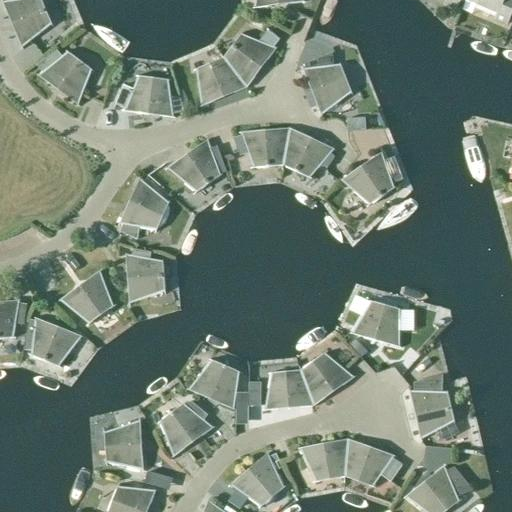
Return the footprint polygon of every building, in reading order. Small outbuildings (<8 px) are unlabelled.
[(40,0),(1,0),(22,51),(52,28),(40,0)] [(302,3),(301,0),(254,0),(253,9),(302,3)] [(445,0),(444,4),(456,9),(459,0),(445,0)] [(511,0),(465,0),(497,13),(494,20),(506,25),(511,10),(511,0)] [(241,35),(223,59),(246,89),(275,50),(272,49),(279,40),(267,31),(259,43),(241,35)] [(91,71),(67,53),(61,57),(56,51),(36,66),(42,73),(37,77),(77,106),(91,71)] [(332,55),(304,66),(305,70),(302,70),(320,116),(351,94),(340,66),(333,67),(332,55)] [(246,89),(223,59),(195,70),(201,108),(246,89)] [(168,81),(138,77),(132,90),(123,87),(116,104),(125,108),(124,112),(172,118),(168,81)] [(252,169),(282,167),(289,129),(241,133),(252,169)] [(289,129),(282,167),(309,179),(333,150),(289,129)] [(216,147),(210,149),(207,141),(166,169),(195,194),(220,176),(218,170),(224,168),(216,147)] [(384,161),(381,154),(340,181),(368,206),(393,189),(392,184),(402,180),(393,158),(384,161)] [(168,204),(139,180),(118,225),(122,225),(119,233),(137,240),(139,228),(156,231),(168,204)] [(131,257),(125,256),(128,305),(164,292),(162,262),(150,260),(151,253),(132,250),(131,257)] [(113,308),(99,272),(59,301),(88,325),(113,308)] [(18,304),(19,301),(0,303),(0,339),(12,339),(15,324),(24,325),(27,305),(18,304)] [(399,310),(370,302),(351,335),(399,348),(399,310)] [(81,337),(35,319),(35,321),(29,320),(24,351),(31,352),(30,356),(58,368),(81,337)] [(323,354),(300,372),(313,407),(352,379),(323,354)] [(239,373),(211,361),(187,391),(233,410),(239,373)] [(313,407),(300,372),(270,374),(265,412),(313,407)] [(441,393),(442,376),(413,383),(413,392),(409,392),(420,440),(453,423),(447,393),(441,393)] [(189,410),(183,405),(159,423),(172,458),(212,429),(197,416),(201,411),(193,405),(189,410)] [(143,471),(139,422),(103,434),(105,464),(143,471)] [(315,483),(344,478),(347,440),(299,449),(315,483)] [(347,440),(344,478),(372,488),(380,476),(390,482),(401,466),(391,459),(393,456),(347,440)] [(283,488),(267,454),(229,486),(260,508),(283,488)] [(445,471),(443,468),(405,498),(423,511),(445,511),(458,502),(456,497),(472,491),(453,468),(445,471)] [(147,511),(155,492),(117,488),(107,511),(147,511)] [(223,511),(222,511),(208,501),(203,511),(234,511),(227,507),(223,511)]
